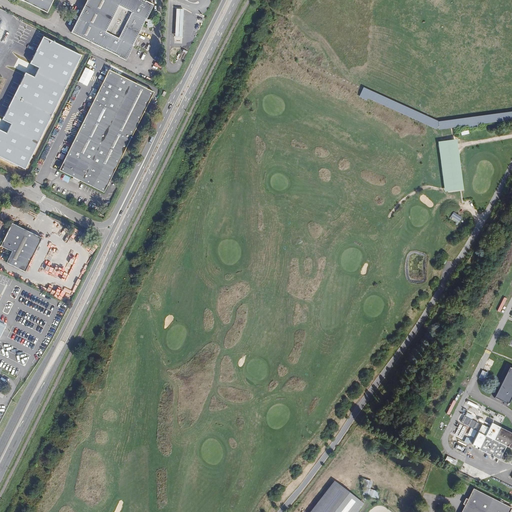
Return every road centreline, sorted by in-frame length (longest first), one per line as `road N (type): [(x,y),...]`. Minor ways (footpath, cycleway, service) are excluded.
road 1 (secondary): [(0,473),(236,0)]
road 2 (secondary): [(163,124),(0,450)]
road 3 (residential): [(163,124),(101,224),(0,182)]
road 4 (secondary): [(224,0),(163,124)]
road 5 (unclassified): [(511,462),(490,469),(445,442),(469,387)]
road 6 (unknown): [(32,273),(50,230),(82,253),(74,276),(57,281)]
road 7 (unknown): [(42,122),(23,116),(1,156),(16,163),(28,150),(50,161)]
